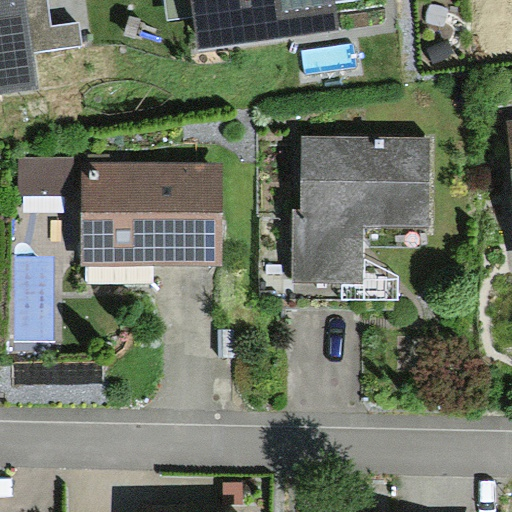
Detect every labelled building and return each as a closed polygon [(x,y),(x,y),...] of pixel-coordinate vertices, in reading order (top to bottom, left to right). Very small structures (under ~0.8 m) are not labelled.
[(336,30),(331,0),(194,0),(202,50),(336,30)] [(0,93),(34,88),(21,3),(0,6),(0,93)] [(511,132),(495,135),(510,261),(511,261),(511,132)] [(419,145),(296,145),(296,281),(348,281),(348,231),(419,230),(419,145)] [(224,169),(81,169),(82,276),(224,275),(224,169)]
